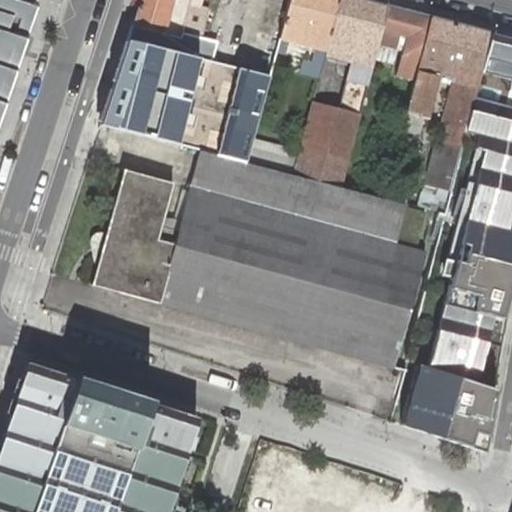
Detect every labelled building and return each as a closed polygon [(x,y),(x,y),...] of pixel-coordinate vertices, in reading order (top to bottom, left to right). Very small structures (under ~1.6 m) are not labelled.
[(31,0),(30,3),(17,0),(0,0),(0,107),(5,94),(5,93),(35,0),(31,0)] [(140,0),(132,25),(127,40),(198,58),(212,61),(218,43),(181,33),(165,28),(173,0),(140,0)] [(339,0),(288,0),(282,26),(321,36),(318,48),(314,47),(303,90),(300,99),(312,102),(314,93),(325,55),(326,50),(327,45),(339,0)] [(295,166),(292,175),(340,187),(358,115),(366,84),(370,66),(373,56),(380,32),(387,6),(363,0),(339,0),(327,45),(326,50),(325,55),(348,61),(344,79),(336,110),(312,103),(296,160),(295,166)] [(414,81),(431,17),(387,6),(380,32),(393,35),(391,45),(398,47),(398,44),(403,45),(395,76),(414,81)] [(425,184),(447,190),(474,96),(490,32),(431,17),(414,81),(405,115),(401,129),(407,131),(408,130),(417,132),(419,127),(421,119),(426,121),(438,78),(440,67),(451,70),(449,80),(452,82),(425,184)] [(321,36),(282,26),(279,35),(278,38),(314,47),(318,48),(321,36)] [(265,49),(269,31),(248,27),(245,45),(265,49)] [(511,37),(490,32),(474,96),(511,105),(511,37)] [(198,58),(127,40),(99,125),(177,145),(198,58)] [(438,78),(449,80),(451,70),(440,67),(438,78)] [(268,75),(237,68),(215,155),(245,163),(268,75)] [(414,362),(402,427),(481,448),(511,282),(511,105),(474,96),(447,190),(401,359),(414,362)] [(385,152),(395,155),(400,135),(390,133),(385,152)] [(394,244),(405,204),(383,198),(340,187),(292,175),(286,173),(253,165),(245,163),(215,155),(200,151),(180,223),(177,233),(174,244),(167,272),(168,272),(160,303),(390,367),(423,252),(394,244)] [(248,152),(245,163),(253,165),(256,154),(248,152)] [(288,165),(286,173),(292,175),(295,166),(288,165)] [(91,285),(160,303),(168,272),(167,272),(174,244),(177,233),(159,228),(172,183),(123,170),(91,285)] [(0,511),(164,511),(196,415),(25,361),(0,437),(0,511)]
